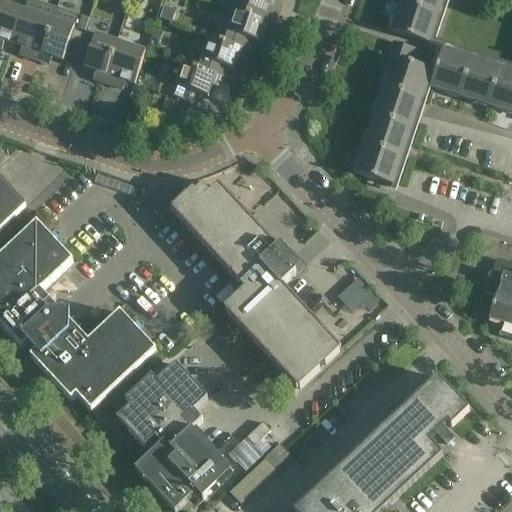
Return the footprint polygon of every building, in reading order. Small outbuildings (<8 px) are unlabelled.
[(29,0),(27,0),(24,12),(12,44),(21,47),(18,56),(38,62),(52,21),(56,9),(29,0)] [(237,0),(234,12),(275,26),(282,5),(273,3),(274,0),(237,0)] [(400,3),(400,4),(438,17),(443,0),(406,0),(405,5),(400,3)] [(0,3),(0,49),(1,50),(4,41),(12,44),(24,12),(0,3)] [(438,17),(400,4),(395,19),(400,21),(396,33),(390,31),(390,33),(429,46),(438,17)] [(176,9),(163,5),(160,17),(173,21),(176,9)] [(52,21),(38,62),(49,66),(52,58),(62,61),(65,54),(75,58),(84,33),(88,20),(56,9),(52,21)] [(227,33),(224,43),(224,44),(249,52),(252,41),(259,44),(263,33),(271,36),(275,26),(234,12),(227,33)] [(84,33),(75,58),(86,62),(84,68),(94,72),(92,80),(102,84),(116,43),(95,36),(94,36),(84,33)] [(190,61),(188,67),(198,71),(223,79),(226,68),(233,71),(237,60),(245,63),(249,52),(224,44),(224,43),(208,38),(201,60),(200,65),(190,61)] [(116,43),(102,84),(122,91),(125,83),(134,86),(145,53),(116,43)] [(383,87),(383,88),(421,101),(431,71),(421,68),(426,54),(393,43),(388,58),(392,59),(387,74),(392,76),(388,89),(383,87)] [(447,88),(460,93),(471,59),(442,49),(429,88),(446,93),(447,88)] [(471,59),(460,93),(459,98),(475,103),(476,98),(488,102),(500,69),(471,59)] [(173,62),(166,83),(165,83),(161,94),(186,103),(190,92),(207,98),(211,87),(219,90),(223,79),(198,71),(188,67),(173,62)] [(511,72),(500,69),(488,102),(489,102),(488,107),(511,115),(511,112),(511,72)] [(374,115),(373,117),(412,129),(421,101),(383,88),(378,103),(383,104),(379,117),(374,115)] [(364,145),(403,158),(412,129),(373,117),(368,131),(373,133),(369,146),(364,145)] [(403,158),(364,145),(359,160),(364,162),(360,175),(355,173),(354,175),(393,187),(403,158)] [(0,232),(2,231),(2,230),(24,209),(3,187),(4,186),(0,182),(0,232)] [(340,352),(339,350),(282,288),(302,270),(299,266),(282,248),(280,247),(276,251),(219,189),(218,188),(217,188),(203,202),(193,191),(172,210),(172,211),(172,212),(245,291),(225,309),(224,310),(225,311),(297,389),(299,390),(340,352)] [(0,258),(0,326),(22,350),(27,345),(35,353),(30,358),(71,402),(76,398),(91,413),(156,353),(141,337),(143,334),(144,328),(137,328),(135,330),(120,314),(88,343),(69,323),(69,318),(65,313),(60,313),(41,292),(73,263),(58,247),(60,245),(60,238),(54,238),(51,240),(36,224),(0,258)] [(511,278),(493,272),(486,294),(496,297),(489,319),(503,324),(499,336),(511,340),(511,278)] [(358,280),(337,299),(351,314),(372,295),(358,280)] [(131,407),(116,421),(143,450),(155,439),(161,446),(134,471),(172,511),(176,511),(195,495),(202,502),(231,475),(191,432),(202,422),(193,413),(207,400),(175,366),(156,384),(151,378),(125,401),(131,407)] [(385,511),(384,511),(442,457),(429,443),(437,435),(446,446),(454,439),(444,428),(448,425),(451,429),(469,412),(437,378),(294,511),(385,511)] [(254,447),(270,432),(262,424),(246,439),(254,447)]
